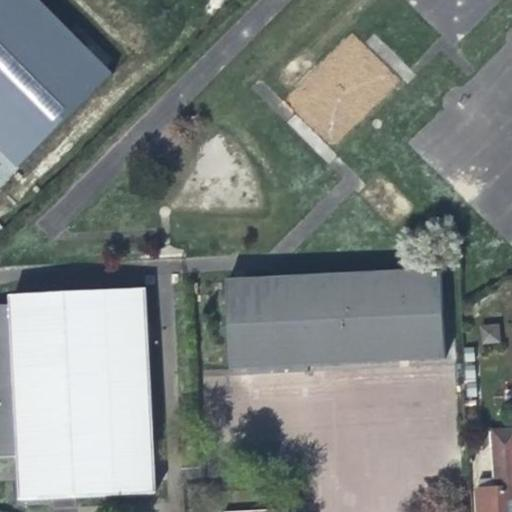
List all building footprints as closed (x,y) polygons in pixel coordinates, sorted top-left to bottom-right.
[(41,0),(0,0),(0,188),(20,170),(117,74),(41,0)] [(165,495),(148,286),(13,294),(0,296),(0,477),(21,476),(23,506),(165,495)] [(436,296),(217,303),(218,388),(274,386),(325,385),(438,382),(436,296)] [(498,322),(481,325),(484,343),(501,340),(498,322)] [(511,511),(511,446),(494,447),(496,489),(477,491),(478,511),(511,511)]
